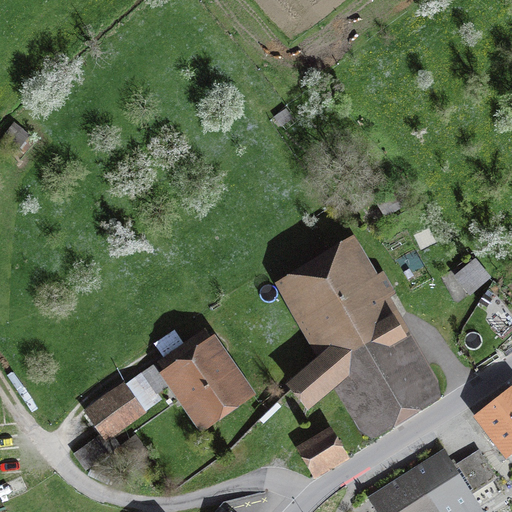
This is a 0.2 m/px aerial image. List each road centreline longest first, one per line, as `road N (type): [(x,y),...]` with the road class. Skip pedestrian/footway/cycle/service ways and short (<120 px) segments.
road 1 (track): [(0,377),(76,474),(118,497),(157,503),(269,476),(314,492)]
road 2 (residential): [(511,362),(314,492),(296,511)]
